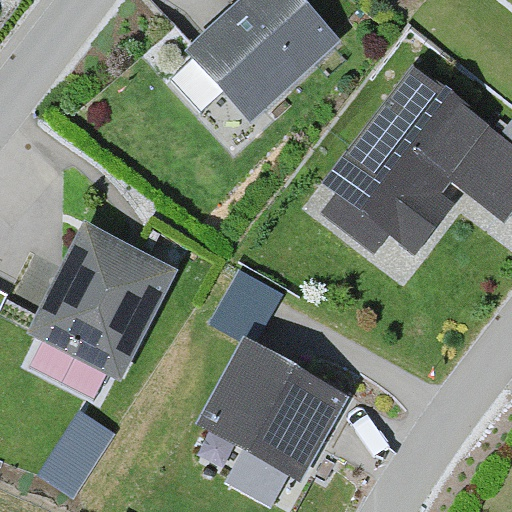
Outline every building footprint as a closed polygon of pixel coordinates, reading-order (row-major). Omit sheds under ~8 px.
[(336,49),(289,0),(244,0),(183,58),(251,130),(336,49)] [(511,216),(511,147),(412,70),(323,185),(415,256),(453,207),(444,200),(452,189),(503,228),(511,216)] [(177,275),(78,229),(27,339),(126,385),(177,275)] [(347,405),(243,349),(197,435),(300,491),(347,405)] [(79,491),(118,426),(81,404),(42,470),(79,491)]
